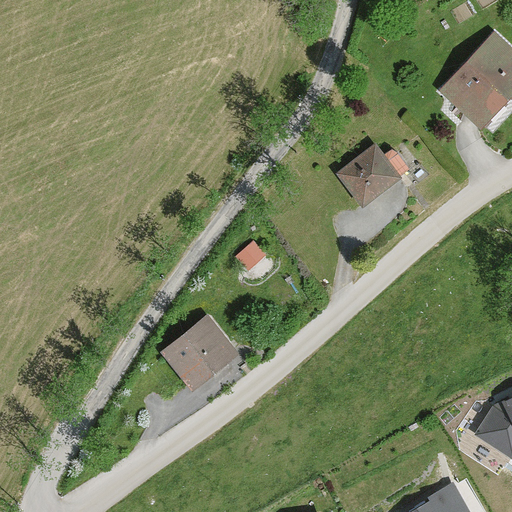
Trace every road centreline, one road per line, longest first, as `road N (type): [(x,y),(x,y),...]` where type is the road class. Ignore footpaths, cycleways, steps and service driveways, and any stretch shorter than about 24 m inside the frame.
road 1 (residential): [(348,0),(315,92),(259,180),(129,343),(44,483),(38,511)]
road 2 (residential): [(75,511),(247,392),(392,260),(511,176)]
